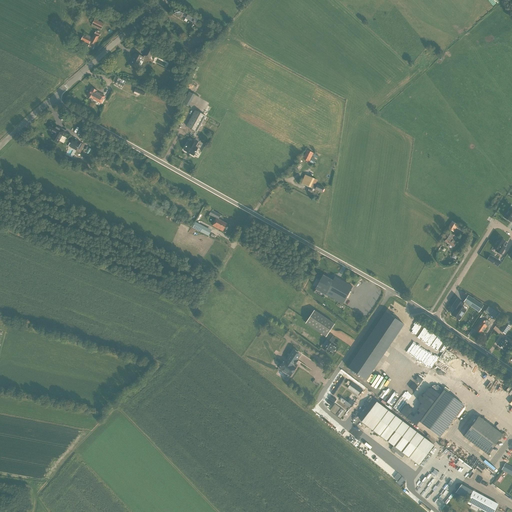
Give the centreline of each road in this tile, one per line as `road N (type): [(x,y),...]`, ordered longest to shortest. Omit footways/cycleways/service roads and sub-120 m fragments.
road 1 (tertiary): [(390,290),(54,97)]
road 2 (track): [(36,497),(118,409),(218,511)]
road 3 (unclassified): [(343,424),(320,397),(390,290)]
road 4 (unclassified): [(54,97),(165,0)]
road 5 (residential): [(434,318),(495,223),(511,234)]
